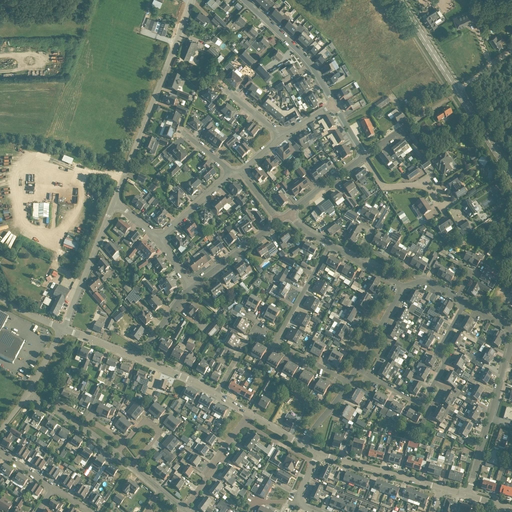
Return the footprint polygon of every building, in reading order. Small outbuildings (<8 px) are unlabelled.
[(266,0),(265,0),(260,6),(264,10),(270,3),(266,0)] [(226,2),(222,6),(228,13),(232,8),(230,7),(231,7),(226,2)] [(275,7),(269,14),(273,18),(279,11),(275,7)] [(436,9),(423,17),(421,18),(428,30),(437,24),(434,20),(440,17),(436,9)] [(279,11),(273,18),(277,22),(283,15),(279,11)] [(454,18),(458,28),(465,26),(464,24),(475,19),(472,11),(454,18)] [(208,22),(210,19),(205,15),(204,16),(199,12),(198,14),(197,14),(195,16),(196,17),(195,17),(196,18),(197,19),(197,20),(202,24),(205,20),(208,22)] [(210,21),(216,26),(219,23),(223,27),(227,23),(216,13),(213,17),(213,18),(210,21)] [(230,20),(227,23),(223,27),(226,29),(228,27),(229,28),(233,24),(238,28),(241,25),(246,20),(240,15),(236,20),(233,23),(230,20)] [(159,30),(158,32),(165,35),(167,31),(166,30),(168,23),(162,21),(160,26),(156,24),(157,21),(152,19),(148,29),(154,31),(155,28),(159,30)] [(288,19),(282,26),(286,30),(292,23),(288,19)] [(292,23),(286,30),(290,34),(296,27),(292,23)] [(243,31),(246,33),(251,38),(248,40),(247,39),(246,40),(244,38),(239,43),(246,48),(248,45),(249,46),(250,44),(251,43),(256,38),(254,36),(258,31),(252,26),(251,28),(249,30),(246,27),(243,31)] [(301,32),(295,39),(299,42),(305,35),(301,32)] [(500,33),(491,39),(494,43),(497,49),(503,46),(501,44),(500,42),(504,40),(503,38),(500,33)] [(305,35),(299,42),(303,46),(310,39),(305,35)] [(259,40),(256,38),(251,43),(250,44),(259,52),(265,45),(265,46),(269,42),(263,36),(259,40)] [(188,38),(185,45),(192,48),(193,46),(196,48),(198,43),(188,38)] [(307,51),(311,55),(318,49),(315,45),(318,43),(315,40),(308,46),(310,48),(307,51)] [(180,56),(183,57),(189,60),(191,55),(193,55),(196,48),(193,46),(192,48),(185,45),(180,56)] [(215,56),(219,52),(211,45),(207,50),(215,56)] [(315,59),(318,64),(326,57),(322,54),(325,51),(323,48),(316,54),(318,57),(315,59)] [(276,57),(279,59),(283,55),(278,50),(273,54),(274,54),(271,57),(273,59),(276,57)] [(250,64),(254,60),(244,51),(240,55),(250,64)] [(332,68),(329,63),(321,68),(323,73),(332,68)] [(231,81),(238,73),(235,70),(237,68),(232,64),(227,70),(230,72),(226,76),(231,81)] [(260,64),(254,69),(263,78),(268,73),(260,64)] [(289,72),(291,74),(297,71),(293,64),(287,68),(286,66),(281,69),(285,75),(289,72)] [(217,82),(220,79),(219,78),(222,76),(218,72),(216,75),(213,78),(217,82)] [(236,85),(243,78),(238,73),(231,81),(230,82),(233,84),(236,85)] [(264,79),(268,82),(273,76),(269,73),(264,79)] [(326,78),(329,83),(332,82),(333,84),(345,77),(343,74),(337,77),(335,73),(326,78)] [(168,88),(176,91),(181,78),(173,75),(173,76),(172,76),(171,78),(171,79),(168,88)] [(248,76),(242,83),(245,86),(252,79),(248,76)] [(297,82),(293,83),(296,88),(299,86),(309,80),(307,78),(305,79),(304,77),(302,78),(300,76),(295,79),(297,82)] [(298,90),(301,95),(309,90),(307,87),(309,86),(308,84),(310,83),(309,80),(299,86),(301,89),(298,90)] [(277,90),(284,85),(282,81),(275,86),(277,90)] [(254,101),(256,99),(260,94),(255,90),(258,87),(252,83),(247,89),(251,91),(248,94),(249,95),(248,96),(250,97),(254,101)] [(202,97),(211,104),(208,108),(211,111),(213,108),(216,104),(213,102),(217,96),(208,89),(202,97)] [(301,95),(305,102),(317,95),(316,92),(314,94),(312,91),(310,92),(309,90),(301,95)] [(345,91),(337,96),(340,100),(343,98),(345,101),(353,96),(351,93),(348,95),(345,91)] [(182,93),(178,92),(177,96),(188,100),(189,98),(189,96),(182,93)] [(162,102),(165,103),(173,106),(175,102),(174,102),(175,98),(176,99),(177,97),(170,93),(169,96),(165,95),(162,102)] [(308,106),(310,105),(312,107),(317,104),(316,101),(318,100),(316,98),(318,97),(317,95),(305,102),(301,104),(304,108),(308,106)] [(387,96),(375,105),(378,110),(390,101),(387,96)] [(273,101),(268,97),(261,106),(266,110),(273,101)] [(277,105),(273,101),(266,110),(270,114),(272,112),(277,105)] [(351,101),(343,106),(346,111),(351,108),(353,111),(360,106),(358,103),(354,105),(351,101)] [(227,104),(222,109),(220,107),(216,112),(218,114),(218,115),(219,116),(222,116),(224,114),(226,116),(232,109),(229,107),(230,107),(227,104)] [(277,105),(272,112),(270,114),(275,117),(282,109),(277,105)] [(299,116),(293,106),(288,109),(294,119),(299,116)] [(190,111),(187,110),(178,107),(176,112),(187,116),(190,111)] [(436,118),(438,122),(445,117),(446,118),(452,114),(449,108),(442,112),(443,113),(436,118)] [(232,109),(226,116),(230,120),(229,122),(232,125),(235,120),(233,118),(237,113),(234,110),(234,111),(232,109)] [(284,125),(285,117),(285,109),(282,109),(275,117),(284,125)] [(285,109),(285,117),(284,125),(294,119),(288,109),(285,109)] [(391,113),(394,118),(397,123),(404,119),(400,114),(396,110),(391,113)] [(165,124),(178,129),(179,125),(177,124),(180,117),(172,114),(169,121),(167,120),(165,124)] [(197,131),(202,126),(204,128),(212,119),(208,116),(205,120),(204,119),(201,123),(193,117),(188,124),(197,131)] [(321,124),(323,127),(332,121),(329,116),(318,123),(319,125),(321,124)] [(368,120),(366,117),(359,120),(368,138),(374,135),(372,129),(374,128),(370,119),(368,120)] [(323,131),(324,133),(335,126),(332,121),(323,127),(325,130),(323,131)] [(209,122),(205,128),(208,131),(213,125),(211,123),(209,122)] [(251,123),(249,125),(245,130),(243,128),(238,135),(241,137),(246,131),(249,134),(253,129),(255,127),(251,123)] [(176,133),(178,129),(165,124),(164,129),(166,129),(163,137),(171,140),(174,133),(176,133)] [(209,141),(212,144),(218,135),(214,132),(216,129),(214,127),(205,138),(209,141)] [(255,127),(253,129),(249,134),(254,137),(259,130),(255,127)] [(338,131),(327,138),(328,140),(330,139),(332,142),(339,137),(341,136),(338,131)] [(308,132),(302,135),(307,144),(308,144),(313,140),(314,142),(317,140),(315,137),(314,134),(311,136),(308,132)] [(409,135),(416,146),(420,143),(413,132),(409,135)] [(218,135),(212,144),(215,146),(215,145),(219,149),(227,138),(225,136),(223,139),(218,135)] [(307,144),(302,135),(296,139),(299,143),(296,145),(300,150),(303,148),(304,150),(310,147),(308,144),(307,144)] [(225,144),(228,147),(230,145),(232,143),(234,141),(236,140),(233,136),(225,144)] [(341,136),(339,137),(332,142),(334,145),(332,146),(333,148),(344,141),(341,136)] [(145,148),(152,151),(156,141),(148,138),(147,142),(148,142),(145,148)] [(397,146),(404,153),(409,149),(407,146),(403,141),(397,146)] [(240,148),(246,155),(250,151),(245,144),(240,148)] [(277,153),(284,162),(295,151),(299,155),(303,152),(300,150),(296,145),(292,148),(289,144),(283,149),(283,148),(277,153)] [(410,147),(413,150),(414,152),(420,159),(422,157),(425,161),(427,160),(424,156),(418,149),(414,144),(410,147)] [(170,159),(172,161),(183,150),(180,147),(179,148),(177,146),(171,152),(173,155),(170,159)] [(346,146),(336,152),(337,154),(339,153),(340,155),(350,150),(348,148),(347,149),(346,146)] [(398,158),(401,156),(404,153),(397,146),(391,150),(395,155),(398,158)] [(242,158),(246,155),(240,148),(236,151),(242,158)] [(178,160),(181,163),(187,157),(185,155),(186,154),(183,150),(172,161),(174,164),(178,160)] [(342,158),(340,159),(341,161),(343,160),(351,155),(349,153),(351,152),(350,150),(340,155),(342,158)] [(388,155),(387,156),(384,153),(379,157),(384,163),(385,163),(387,166),(391,163),(392,164),(396,161),(398,159),(398,158),(395,155),(392,157),(390,158),(388,155)] [(444,175),(448,172),(452,170),(449,165),(452,162),(446,153),(433,162),(438,169),(439,168),(444,175)] [(62,161),(72,165),(74,159),(64,155),(62,161)] [(479,162),(484,167),(488,162),(483,157),(479,162)] [(263,165),(270,173),(276,168),(275,167),(278,165),(273,159),(270,161),(269,160),(263,165)] [(322,163),(323,164),(328,171),(333,168),(327,160),(322,163)] [(425,162),(420,165),(424,170),(431,165),(427,160),(425,162)] [(207,171),(201,176),(207,182),(216,173),(211,167),(210,168),(208,165),(209,164),(206,161),(202,166),(205,169),(206,169),(207,171)] [(316,163),(317,165),(324,174),(328,171),(323,164),(320,166),(319,164),(317,162),(316,163)] [(314,169),(314,170),(320,178),(324,174),(317,165),(315,166),(317,168),(314,170),(314,169)] [(177,166),(168,174),(171,177),(180,169),(177,166)] [(300,167),(296,171),(302,178),(306,175),(300,167)] [(353,176),(355,178),(358,181),(367,174),(363,168),(353,176)] [(415,169),(410,173),(406,175),(409,180),(413,177),(419,173),(416,168),(415,169)] [(258,182),(261,179),(263,181),(268,177),(264,172),(261,175),(257,170),(252,175),(258,182)] [(320,178),(314,170),(309,173),(315,181),(320,178)] [(146,178),(140,175),(137,180),(143,183),(146,178)] [(458,199),(466,193),(462,186),(459,182),(458,183),(455,178),(447,183),(451,188),(452,188),(454,192),(453,192),(458,199)] [(198,191),(196,189),(200,184),(196,179),(191,183),(190,183),(185,188),(192,196),(198,191)] [(295,182),(302,192),(304,190),(304,189),(308,186),(303,179),(298,183),(296,180),(295,182)] [(299,193),(302,192),(295,182),(293,183),(295,186),(290,189),(295,196),(299,193)] [(344,187),(345,189),(349,194),(351,197),(354,194),(358,191),(350,182),(344,187)] [(231,191),(235,196),(242,190),(237,185),(236,185),(235,184),(229,188),(231,191)] [(156,188),(152,185),(147,190),(151,193),(156,188)] [(178,209),(182,205),(184,203),(181,200),(184,198),(182,196),(185,194),(178,186),(173,191),(176,194),(173,197),(175,200),(172,203),(178,209)] [(505,197),(500,190),(499,190),(497,187),(494,189),(496,192),(495,192),(500,199),(501,199),(503,202),(506,200),(504,198),(504,197),(505,197)] [(288,202),(287,201),(283,196),(286,194),(283,189),(278,193),(280,196),(276,200),(281,207),(282,207),(283,207),(285,205),(285,204),(288,202)] [(337,206),(344,201),(344,200),(340,195),(339,196),(336,193),(331,197),(336,204),(337,206)] [(153,195),(146,202),(147,203),(150,206),(156,198),(153,195)] [(141,210),(142,208),(146,204),(138,196),(132,203),(141,210)] [(216,201),(223,208),(228,204),(229,205),(232,202),(227,197),(224,199),(222,197),(220,199),(219,198),(216,201)] [(242,207),(245,204),(244,202),(247,200),(244,197),(241,199),(240,198),(236,201),(242,207)] [(423,199),(416,204),(423,216),(431,211),(423,199)] [(352,210),(354,208),(350,203),(348,200),(345,202),(347,205),(348,205),(352,210)] [(472,204),(469,200),(462,205),(465,208),(463,209),(470,219),(477,214),(476,213),(478,212),(478,211),(479,210),(479,209),(478,208),(478,207),(477,207),(476,207),(475,207),(474,208),(473,208),(471,205),(472,204)] [(212,206),(213,207),(214,209),(212,211),(217,216),(219,214),(218,213),(223,208),(216,201),(213,203),(214,204),(212,206)] [(33,204),(33,220),(38,220),(38,217),(49,218),(49,205),(39,204),(33,204)] [(378,229),(385,216),(388,211),(387,210),(389,207),(387,206),(387,207),(382,215),(375,227),(378,229)] [(325,213),(320,208),(320,207),(315,211),(311,214),(316,221),(320,218),(320,217),(325,213)] [(351,211),(345,216),(353,221),(354,220),(355,221),(358,216),(359,216),(360,214),(367,218),(371,210),(364,207),(362,211),(359,210),(357,214),(351,211)] [(371,210),(367,218),(373,222),(379,212),(373,208),(371,211),(371,210)] [(159,225),(162,222),(163,223),(167,219),(165,217),(167,214),(162,209),(159,212),(160,212),(153,219),(159,225)] [(252,221),(255,219),(259,224),(264,220),(259,212),(256,214),(254,212),(252,212),(252,211),(247,210),(245,211),(252,221)] [(198,217),(205,224),(210,219),(211,221),(216,217),(211,212),(208,214),(205,211),(202,213),(200,214),(201,215),(198,217)] [(406,216),(402,211),(397,214),(401,220),(406,216)] [(243,224),(248,232),(252,229),(249,225),(251,223),(246,216),(244,218),(246,221),(243,224)] [(436,226),(437,228),(440,232),(438,234),(443,238),(447,233),(445,230),(451,226),(446,218),(442,221),(442,222),(436,226)] [(130,228),(127,225),(125,224),(121,221),(116,227),(116,228),(114,230),(117,233),(120,231),(124,235),(130,228)] [(244,235),(248,232),(243,224),(240,221),(237,223),(238,224),(234,226),(240,234),(243,232),(244,235)] [(466,221),(462,223),(459,225),(459,226),(462,230),(465,228),(468,226),(469,226),(466,221)] [(185,229),(186,231),(189,235),(192,239),(196,235),(194,232),(197,229),(190,222),(188,224),(189,225),(185,229)] [(334,223),(330,226),(326,229),(330,234),(331,233),(333,235),(342,228),(334,223)] [(230,235),(223,240),(229,247),(229,246),(232,244),(233,244),(235,242),(236,242),(235,242),(237,240),(234,236),(236,234),(230,226),(227,229),(229,233),(230,235)] [(350,233),(358,237),(361,231),(354,226),(350,233)] [(202,230),(199,233),(205,239),(208,236),(202,230)] [(135,232),(129,238),(127,236),(125,239),(123,241),(127,245),(131,241),(134,244),(140,236),(140,234),(138,233),(137,234),(135,232)] [(372,243),(379,247),(385,236),(379,232),(377,236),(372,243)] [(279,244),(282,248),(283,249),(287,246),(285,243),(290,240),(285,233),(279,239),(281,242),(279,244)] [(348,235),(346,234),(344,238),(350,241),(350,242),(351,241),(354,243),(358,237),(350,233),(348,235)] [(393,242),(397,235),(395,234),(394,233),(390,239),(385,237),(385,236),(379,247),(385,250),(389,243),(391,241),(393,242)] [(179,249),(182,246),(184,248),(189,243),(185,239),(182,242),(177,236),(172,241),(175,244),(175,245),(176,246),(177,246),(179,249)] [(77,244),(65,240),(63,244),(75,249),(77,244)] [(222,251),(222,250),(224,249),(218,241),(213,246),(219,254),(222,251)] [(141,256),(144,253),(151,247),(149,245),(149,246),(145,242),(138,249),(140,251),(138,253),(141,256)] [(104,249),(106,250),(112,258),(118,253),(120,254),(123,251),(116,243),(112,245),(111,243),(104,249)] [(305,251),(303,254),(306,256),(312,246),(306,243),(302,250),(305,251)] [(403,261),(408,253),(409,251),(412,253),(413,252),(416,246),(413,244),(410,249),(408,247),(405,252),(401,250),(397,257),(403,261)] [(264,247),(257,251),(261,257),(267,253),(270,257),(276,253),(270,245),(265,249),(264,247)] [(397,257),(401,250),(398,248),(399,246),(396,245),(391,253),(397,257)] [(217,255),(219,254),(213,246),(208,249),(214,256),(216,255),(217,255)] [(306,256),(309,258),(310,258),(315,261),(319,254),(316,252),(317,250),(312,246),(306,256)] [(146,258),(148,260),(156,253),(152,249),(153,249),(151,247),(144,253),(147,256),(146,258)] [(299,251),(297,248),(289,254),(291,257),(293,256),(299,251)] [(137,251),(134,249),(127,257),(130,259),(137,251)] [(193,257),(200,267),(204,264),(204,265),(208,262),(205,258),(208,256),(203,249),(193,257)] [(468,253),(464,260),(470,264),(474,256),(468,253)] [(423,257),(419,255),(418,256),(416,255),(410,265),(417,268),(421,261),(423,257)] [(474,256),(470,264),(477,267),(481,260),(482,257),(479,255),(477,258),(474,256)] [(423,272),(426,267),(430,269),(434,261),(436,258),(433,257),(431,256),(427,264),(421,261),(417,268),(423,272)] [(282,261),(293,267),(295,263),(284,257),(282,261)] [(330,271),(336,260),(330,257),(326,265),(328,266),(326,268),(330,271)] [(163,262),(161,259),(153,264),(160,273),(167,269),(164,265),(165,264),(164,262),(163,262)] [(197,269),(200,267),(195,260),(191,263),(188,259),(184,263),(188,268),(190,268),(194,273),(198,270),(197,269)] [(97,269),(101,274),(104,272),(105,274),(108,272),(107,270),(110,267),(103,260),(97,265),(98,264),(100,266),(97,269)] [(341,263),(336,260),(330,271),(332,272),(333,269),(337,271),(341,263)] [(148,264),(146,261),(138,267),(140,270),(148,264)] [(434,261),(430,269),(430,270),(431,267),(434,269),(435,268),(440,271),(437,275),(444,279),(449,269),(448,271),(438,264),(438,263),(434,261)] [(234,269),(236,271),(240,276),(245,272),(247,274),(252,270),(247,265),(244,267),(241,263),(234,269)] [(345,280),(351,269),(346,266),(345,268),(342,273),(347,276),(345,280)] [(481,280),(483,282),(481,282),(480,284),(487,288),(488,287),(492,289),(496,282),(491,279),(493,277),(492,275),(491,274),(491,273),(491,271),(492,270),(487,267),(485,267),(481,274),(482,276),(480,278),(481,280)] [(298,276),(300,277),(303,272),(296,268),(295,271),(292,269),(290,272),(298,276)] [(354,282),(352,281),(352,280),(357,272),(351,269),(345,280),(350,282),(348,286),(351,288),(352,285),(354,282)] [(449,269),(444,279),(450,283),(454,275),(455,273),(451,270),(449,269)] [(240,280),(238,277),(235,274),(233,275),(230,272),(221,279),(226,285),(232,280),(234,284),(240,280)] [(300,277),(298,276),(290,272),(289,274),(288,273),(286,276),(279,272),(277,276),(285,280),(286,277),(297,283),(300,277)] [(277,287),(287,293),(290,288),(284,284),(283,284),(285,280),(277,276),(276,275),(274,279),(281,282),(279,285),(277,287)] [(93,293),(98,289),(100,291),(101,291),(104,289),(104,287),(102,285),(96,278),(92,281),(93,282),(88,286),(93,293)] [(166,287),(172,284),(175,282),(174,280),(173,281),(171,278),(166,281),(164,278),(159,282),(162,287),(164,285),(166,287)] [(370,282),(368,280),(364,278),(363,281),(366,283),(376,289),(380,283),(372,279),(370,282)] [(144,284),(152,293),(155,290),(147,281),(144,284)] [(316,286),(318,287),(326,292),(329,287),(318,281),(317,283),(318,284),(316,286)] [(172,284),(166,287),(166,288),(164,289),(168,296),(174,293),(172,290),(177,287),(175,284),(176,283),(175,282),(172,284)] [(218,283),(209,290),(213,296),(219,291),(222,294),(222,295),(223,295),(224,295),(225,294),(225,293),(225,292),(223,288),(218,283)] [(248,290),(242,283),(239,285),(242,288),(246,293),(248,290)] [(365,285),(367,287),(366,290),(373,294),(376,289),(366,283),(365,285)] [(479,283),(478,286),(473,283),(473,284),(471,288),(470,288),(467,293),(475,297),(479,290),(482,292),(483,290),(488,293),(490,289),(487,288),(480,284),(479,283)] [(64,303),(70,291),(59,285),(53,297),(51,301),(46,298),(43,304),(48,306),(45,312),(57,317),(64,303)] [(128,285),(123,289),(128,294),(132,290),(128,285)] [(313,290),(316,292),(324,297),(326,292),(318,287),(316,286),(315,289),(314,288),(313,290)] [(284,299),(287,293),(277,287),(276,290),(279,292),(277,295),(284,299)] [(136,294),(133,290),(129,295),(134,301),(136,304),(141,299),(136,294)] [(410,296),(419,302),(420,299),(417,298),(419,295),(413,291),(410,296)] [(104,301),(97,293),(93,297),(100,305),(104,301)] [(371,299),(368,297),(363,294),(361,298),(359,296),(357,299),(367,304),(371,299)] [(160,307),(159,305),(158,305),(160,304),(153,296),(150,299),(152,301),(149,304),(155,312),(160,307)] [(250,309),(256,299),(251,296),(245,307),(247,308),(248,307),(250,309)] [(407,302),(413,306),(415,303),(417,304),(419,302),(410,296),(407,302)] [(307,302),(317,308),(320,303),(309,297),(308,299),(309,299),(307,302)] [(261,301),(256,299),(250,309),(253,310),(252,311),(255,312),(261,301)] [(354,304),(357,306),(364,310),(367,304),(357,299),(356,301),(354,304)] [(235,307),(238,305),(235,301),(228,306),(223,304),(221,308),(230,312),(232,310),(233,310),(236,307),(235,307)] [(442,301),(439,306),(450,312),(453,306),(445,302),(442,301)] [(303,306),(314,313),(317,308),(307,302),(306,305),(305,304),(303,306)] [(187,314),(188,314),(191,317),(193,318),(196,315),(195,314),(199,309),(193,304),(189,309),(190,310),(187,314)] [(266,318),(269,319),(275,309),(270,306),(264,318),(266,319),(266,318)] [(439,306),(441,309),(439,313),(447,317),(450,312),(439,306)] [(346,307),(344,312),(354,318),(357,313),(347,307),(346,307)] [(400,314),(409,319),(410,317),(407,315),(409,312),(403,308),(400,314)] [(273,323),(275,320),(280,312),(275,309),(269,319),(272,321),(271,322),(273,323)] [(330,309),(327,314),(331,316),(341,322),(345,324),(347,322),(351,324),(354,318),(344,312),(342,314),(341,317),(336,314),(332,312),(333,310),(330,309)] [(142,316),(139,318),(145,326),(150,322),(149,320),(153,317),(147,311),(145,313),(143,312),(141,314),(142,316)] [(427,314),(434,318),(433,320),(431,323),(440,328),(444,322),(439,319),(435,317),(436,314),(435,314),(429,311),(427,314)] [(117,322),(123,317),(119,312),(112,317),(117,322)] [(0,357),(13,364),(25,341),(2,329),(8,318),(0,313),(0,357)] [(298,318),(308,324),(311,319),(300,313),(299,315),(300,315),(298,318)] [(397,319),(403,323),(405,320),(407,322),(409,319),(400,314),(397,319)] [(322,320),(318,319),(313,316),(311,319),(310,320),(318,324),(320,325),(323,321),(322,320)] [(341,322),(331,316),(329,318),(332,320),(332,321),(334,322),(331,327),(334,329),(345,335),(348,329),(341,325),(339,324),(341,322)] [(470,327),(473,329),(478,321),(472,318),(471,320),(466,317),(466,318),(464,321),(464,320),(463,321),(464,321),(463,323),(470,327)] [(250,325),(239,318),(236,323),(246,329),(248,326),(248,327),(250,325)] [(304,332),(305,328),(308,324),(298,318),(297,321),(296,320),(294,322),(301,326),(299,329),(304,332)] [(112,326),(114,321),(110,319),(108,324),(106,328),(109,330),(111,325),(112,326)] [(101,334),(105,325),(97,321),(93,330),(101,334)] [(236,323),(233,328),(231,327),(230,328),(227,326),(226,328),(231,331),(237,334),(239,331),(244,334),(245,332),(244,332),(246,329),(236,323)] [(430,329),(431,330),(437,333),(440,328),(431,323),(430,325),(429,327),(430,328),(430,329)] [(467,333),(470,327),(463,323),(460,328),(460,329),(467,333)] [(214,324),(206,333),(211,338),(219,328),(214,324)] [(145,331),(138,326),(131,336),(138,341),(145,331)] [(177,341),(178,339),(181,334),(185,328),(181,326),(180,328),(180,327),(177,331),(178,331),(173,339),(177,341)] [(402,334),(403,332),(407,334),(409,330),(405,328),(401,326),(400,329),(393,326),(390,331),(399,336),(401,334),(402,334)] [(290,331),(289,334),(299,340),(302,335),(291,329),(289,331),(290,331)] [(333,339),(334,336),(341,340),(345,335),(334,329),(333,331),(330,329),(329,332),(327,331),(326,332),(325,334),(333,339)] [(231,331),(230,334),(227,339),(237,345),(238,342),(239,343),(241,340),(235,337),(237,334),(231,331)] [(393,340),(395,337),(398,339),(399,336),(390,331),(387,336),(393,340)] [(498,332),(495,338),(502,342),(505,337),(505,336),(498,332)] [(422,339),(431,344),(434,338),(428,335),(427,335),(424,333),(423,336),(422,338),(422,339)] [(454,339),(463,344),(465,341),(463,340),(465,337),(457,333),(456,336),(455,336),(455,337),(454,339)] [(299,340),(289,334),(288,336),(287,336),(285,338),(294,343),(293,346),(295,347),(299,340)] [(490,339),(493,341),(491,344),(498,348),(502,342),(495,338),(492,336),(490,339)] [(194,340),(189,350),(192,352),(195,346),(193,344),(197,338),(196,337),(194,340)] [(185,348),(189,350),(194,340),(190,338),(188,342),(189,342),(185,348)] [(235,347),(237,345),(227,339),(224,344),(235,350),(236,348),(235,347)] [(416,342),(414,345),(420,348),(421,345),(422,346),(428,349),(431,344),(422,339),(421,341),(420,341),(418,343),(416,342)] [(458,348),(460,345),(464,347),(465,345),(463,344),(454,339),(451,344),(458,348)] [(159,349),(167,353),(170,347),(170,346),(172,343),(169,341),(167,345),(164,343),(164,342),(161,340),(158,345),(161,347),(159,349)] [(315,354),(321,344),(316,341),(310,352),(312,353),(313,353),(315,354)] [(257,343),(255,347),(251,355),(256,357),(262,347),(259,346),(259,345),(257,343)] [(321,344),(315,354),(318,356),(318,357),(320,358),(323,352),(326,354),(330,349),(321,344)] [(390,353),(393,354),(401,359),(401,358),(402,358),(405,354),(406,353),(406,352),(407,351),(401,348),(395,345),(390,353)] [(179,361),(185,350),(178,346),(172,356),(179,361)] [(220,357),(221,355),(224,351),(227,352),(228,350),(222,347),(218,355),(220,357)] [(262,347),(256,357),(261,360),(267,349),(265,348),(264,349),(262,347)] [(485,347),(481,353),(492,359),(495,354),(495,353),(485,347)] [(76,357),(82,359),(84,355),(88,357),(90,352),(83,349),(82,350),(79,349),(77,354),(76,357)] [(459,352),(468,357),(470,354),(461,349),(459,352)] [(330,362),(333,364),(338,354),(334,351),(327,362),(329,363),(330,362)] [(267,364),(271,366),(277,356),(275,355),(275,354),(273,352),(270,358),(267,356),(265,359),(268,361),(267,364)] [(189,356),(184,364),(191,368),(196,359),(192,357),(194,355),(191,353),(189,356)] [(401,359),(393,354),(390,353),(387,359),(395,363),(394,365),(399,368),(401,366),(398,364),(401,359)] [(480,356),(478,359),(481,361),(489,365),(492,359),(493,360),(493,359),(492,359),(481,353),(480,356)] [(96,354),(93,361),(92,364),(95,365),(96,363),(100,364),(103,357),(96,354)] [(338,354),(333,364),(335,365),(335,366),(337,368),(343,356),(338,354)] [(436,361),(434,360),(426,355),(424,358),(427,360),(425,364),(432,368),(436,361)] [(277,356),(271,366),(276,369),(283,358),(280,357),(280,358),(277,356)] [(456,361),(464,366),(465,365),(467,367),(469,363),(468,362),(469,361),(459,356),(456,361)] [(109,378),(114,380),(117,373),(114,372),(118,363),(109,359),(107,365),(104,363),(101,371),(104,372),(105,372),(106,369),(109,370),(108,371),(112,372),(109,378)] [(86,372),(90,362),(86,361),(85,360),(81,370),(86,372)] [(204,375),(208,368),(204,365),(206,362),(203,360),(197,371),(204,375)] [(287,375),(292,367),(293,365),(290,364),(291,363),(289,361),(282,373),(287,375)] [(454,366),(463,371),(464,369),(463,368),(464,366),(456,361),(454,366)] [(217,383),(218,380),(220,377),(222,375),(219,373),(223,366),(219,364),(219,365),(215,362),(212,368),(216,370),(211,379),(217,383)] [(385,363),(382,369),(392,375),(395,370),(398,371),(399,368),(394,365),(393,368),(385,363)] [(416,371),(427,377),(430,372),(423,368),(424,366),(419,363),(418,365),(422,367),(420,370),(417,369),(416,371)] [(116,373),(119,374),(122,375),(124,371),(129,373),(131,368),(123,365),(120,370),(118,369),(116,373)] [(293,365),(292,367),(287,375),(295,380),(296,376),(294,375),(298,367),(296,366),(296,367),(293,365)] [(482,368),(479,374),(489,380),(493,374),(486,370),(482,368)] [(392,375),(382,369),(378,374),(385,378),(387,375),(391,377),(392,375)] [(304,370),(303,374),(298,382),(303,384),(307,376),(309,374),(306,373),(307,372),(304,370)] [(111,388),(114,380),(109,378),(108,378),(107,380),(101,378),(104,372),(101,371),(97,381),(99,382),(102,384),(111,388)] [(139,371),(135,382),(138,383),(140,378),(145,380),(147,375),(139,371)] [(424,382),(427,377),(416,371),(415,373),(418,374),(416,377),(424,382)] [(447,377),(455,382),(457,379),(458,379),(460,377),(450,372),(447,377)] [(309,374),(307,376),(303,384),(308,387),(314,376),(312,375),(311,376),(309,374)] [(480,379),(479,381),(480,381),(486,385),(489,380),(487,378),(479,374),(477,377),(480,379)] [(444,382),(454,387),(455,385),(454,384),(455,382),(447,377),(444,382)] [(234,392),(237,386),(234,384),(236,381),(233,380),(232,383),(228,389),(234,392)] [(266,393),(270,386),(269,386),(271,382),(268,380),(262,390),(266,393)] [(320,380),(318,383),(314,391),(319,393),(324,383),(322,382),(322,381),(320,380)] [(162,381),(161,383),(159,389),(165,391),(166,386),(168,387),(169,383),(167,383),(167,382),(162,381)] [(408,385),(419,391),(422,386),(414,381),(412,384),(409,383),(408,385)] [(324,383),(319,393),(323,396),(330,385),(328,384),(327,385),(324,383)] [(416,396),(419,391),(408,385),(407,387),(410,389),(408,391),(416,396)] [(237,386),(234,392),(239,395),(242,389),(237,386)] [(483,390),(477,386),(475,389),(471,387),(470,390),(480,396),(483,390)] [(62,396),(68,399),(73,390),(66,387),(65,391),(64,391),(62,396)] [(92,396),(96,398),(98,393),(100,388),(96,387),(92,396)] [(189,398),(192,393),(193,391),(188,388),(184,395),(182,398),(184,400),(186,396),(189,398)] [(242,389),(239,395),(244,398),(246,396),(248,392),(242,389)] [(248,392),(246,396),(244,398),(250,401),(253,395),(255,392),(252,391),(249,389),(248,392)] [(355,389),(352,394),(362,400),(364,395),(365,394),(355,389)] [(75,403),(76,401),(78,397),(79,394),(73,390),(68,399),(75,403)] [(472,394),(470,397),(477,401),(480,396),(470,390),(469,392),(472,394)] [(193,391),(192,393),(189,398),(192,399),(190,403),(192,404),(194,401),(198,394),(193,391)] [(461,399),(462,399),(463,397),(460,395),(458,394),(456,396),(455,395),(454,395),(448,392),(446,395),(446,394),(445,395),(446,395),(445,397),(454,402),(456,399),(456,400),(457,397),(461,399)] [(95,399),(98,401),(95,407),(98,408),(96,413),(102,416),(108,404),(107,405),(98,401),(101,395),(98,393),(96,398),(95,399)] [(377,393),(376,395),(373,400),(376,402),(374,405),(377,406),(383,396),(377,393)] [(349,400),(351,401),(358,405),(362,400),(352,394),(349,400)] [(82,400),(79,405),(87,409),(90,404),(89,404),(91,400),(84,396),(82,400)] [(203,396),(199,403),(196,408),(198,409),(201,404),(204,406),(208,399),(203,396)] [(383,396),(377,406),(379,408),(382,409),(379,414),(382,415),(386,409),(384,407),(384,406),(388,399),(383,396)] [(442,402),(444,403),(449,406),(448,407),(450,407),(448,410),(454,413),(455,410),(451,408),(454,402),(445,397),(444,399),(443,399),(442,402)] [(264,398),(261,401),(259,406),(265,410),(270,402),(264,398)] [(208,399),(204,406),(202,409),(205,411),(204,411),(209,414),(211,410),(209,409),(213,402),(208,399)] [(392,411),(390,414),(389,416),(391,418),(391,419),(399,405),(393,402),(389,409),(392,411)] [(107,418),(110,414),(113,416),(116,409),(119,411),(122,405),(119,403),(116,409),(113,407),(113,406),(108,404),(102,416),(107,418)] [(148,411),(153,415),(160,407),(156,403),(148,411)] [(135,404),(131,408),(140,416),(144,411),(135,404)] [(217,405),(213,412),(211,415),(213,416),(215,413),(218,415),(222,408),(217,405)] [(352,416),(355,411),(346,405),(343,411),(352,416)] [(397,413),(400,415),(404,408),(399,405),(391,419),(393,420),(397,413)] [(471,412),(479,416),(482,411),(474,406),(471,412)] [(160,407),(153,415),(158,419),(165,411),(160,407)] [(503,419),(511,421),(511,408),(507,407),(505,412),(506,413),(504,419),(503,418),(503,419)] [(131,408),(127,413),(136,420),(140,416),(131,408)] [(223,417),(227,411),(222,408),(218,415),(221,416),(219,420),(221,421),(223,417)] [(454,413),(448,410),(447,413),(438,408),(437,411),(436,411),(435,413),(445,419),(448,414),(452,416),(454,413)] [(403,416),(400,422),(403,423),(404,422),(409,425),(409,423),(409,424),(415,413),(410,410),(406,417),(405,418),(403,416)] [(466,413),(465,416),(468,418),(475,422),(479,416),(471,412),(467,410),(465,413),(466,413)] [(339,416),(349,422),(352,416),(343,411),(339,416)] [(30,424),(33,426),(35,423),(38,426),(44,417),(37,412),(33,419),(30,424)] [(415,413),(409,424),(420,429),(422,424),(418,421),(421,416),(415,413)] [(432,419),(434,420),(439,423),(441,423),(439,427),(444,430),(446,427),(441,424),(444,419),(445,419),(435,413),(434,415),(434,416),(432,419)] [(164,424),(168,428),(175,419),(171,415),(164,424)] [(456,418),(458,419),(461,421),(466,423),(467,421),(462,418),(457,415),(456,418)] [(288,419),(285,425),(291,429),(295,423),(291,421),(294,418),(291,416),(288,419)] [(115,426),(120,430),(127,421),(122,417),(115,426)] [(168,428),(169,428),(173,432),(180,423),(175,419),(168,428)] [(358,420),(356,424),(364,428),(366,424),(358,420)] [(49,429),(52,431),(50,435),(53,437),(58,429),(56,428),(57,425),(51,421),(50,421),(46,427),(44,425),(40,431),(45,434),(49,429)] [(127,421),(120,430),(125,434),(132,425),(127,421)] [(472,427),(466,423),(461,421),(459,423),(463,425),(462,429),(469,433),(472,427)] [(26,432),(27,431),(29,426),(26,424),(20,433),(22,434),(22,435),(23,435),(25,432),(26,432)] [(217,434),(213,431),(215,426),(213,425),(209,431),(216,435),(217,434)] [(200,426),(198,429),(207,434),(209,431),(200,426)] [(22,435),(22,434),(20,433),(12,428),(10,431),(20,438),(22,435)] [(63,429),(62,431),(59,435),(57,434),(53,439),(58,443),(62,437),(66,440),(70,434),(63,429)] [(462,429),(458,434),(466,439),(469,433),(462,429)] [(508,437),(510,432),(500,429),(494,449),(498,450),(499,447),(505,448),(507,441),(503,440),(504,436),(508,437)] [(9,440),(10,438),(12,435),(9,433),(1,445),(8,449),(12,442),(9,440)] [(166,440),(175,447),(179,443),(170,435),(166,440)] [(201,449),(198,452),(204,457),(209,450),(204,447),(206,444),(193,435),(191,438),(196,441),(195,442),(198,444),(197,446),(201,449)] [(210,435),(206,442),(212,446),(216,440),(210,435)] [(267,449),(263,447),(257,442),(259,439),(253,435),(249,441),(260,450),(268,455),(270,452),(273,447),(269,445),(267,449)] [(27,438),(24,436),(22,439),(21,441),(19,443),(22,445),(21,447),(16,454),(21,457),(25,450),(23,448),(25,445),(23,444),(27,438)] [(71,451),(72,449),(76,452),(83,442),(82,442),(76,438),(76,437),(72,443),(69,442),(65,447),(71,451)] [(340,449),(340,447),(340,446),(345,447),(347,440),(334,437),(333,441),(334,441),(332,447),(340,449)] [(361,455),(365,442),(365,440),(360,439),(359,441),(357,450),(356,453),(359,453),(359,454),(361,455)] [(162,445),(171,452),(175,447),(166,440),(162,445)] [(356,453),(357,450),(359,441),(354,440),(351,452),(353,453),(353,452),(356,453)] [(244,447),(250,452),(253,449),(258,453),(260,450),(249,441),(244,447)] [(420,444),(419,447),(419,448),(426,450),(425,452),(428,453),(426,462),(430,448),(430,447),(420,444)] [(201,461),(199,459),(194,456),(196,453),(186,446),(184,449),(191,454),(189,457),(190,458),(188,461),(196,467),(201,461)] [(375,459),(376,456),(377,452),(373,451),(374,446),(371,446),(368,457),(375,459)] [(433,449),(430,448),(426,462),(430,463),(429,466),(427,474),(434,475),(437,462),(434,462),(430,460),(433,449)] [(31,458),(35,452),(32,449),(30,453),(25,450),(21,457),(25,460),(28,456),(31,458)] [(79,454),(76,459),(74,462),(79,466),(82,461),(86,463),(89,460),(93,454),(92,454),(86,450),(86,449),(82,455),(79,454)] [(376,456),(375,459),(383,461),(386,449),(383,449),(381,454),(377,452),(376,456)] [(268,461),(278,467),(280,463),(275,460),(274,459),(278,452),(275,450),(268,461)] [(397,453),(394,452),(392,451),(391,455),(390,455),(388,463),(394,464),(396,456),(397,453)] [(35,452),(31,458),(34,460),(34,459),(35,460),(32,465),(37,468),(38,466),(42,461),(42,460),(43,458),(37,455),(38,454),(35,452)] [(237,457),(247,465),(249,463),(244,459),(246,456),(240,452),(237,457)] [(451,453),(447,452),(444,461),(438,460),(437,462),(434,475),(440,477),(442,469),(441,469),(443,464),(448,465),(451,453)] [(396,456),(394,464),(400,466),(402,458),(403,454),(400,454),(399,457),(396,456)] [(155,472),(159,476),(161,475),(170,464),(173,461),(167,455),(164,459),(168,462),(162,469),(159,467),(155,472)] [(289,455),(285,463),(287,464),(285,468),(291,472),(294,468),(295,468),(299,461),(289,455)] [(241,468),(243,466),(246,467),(247,465),(237,457),(233,462),(238,467),(241,468)] [(405,467),(407,468),(412,469),(414,463),(411,462),(412,458),(409,457),(407,461),(405,467)] [(93,460),(88,468),(86,470),(90,472),(92,468),(98,472),(100,469),(100,470),(105,462),(98,458),(99,458),(98,458),(96,462),(93,460)] [(416,458),(415,460),(414,463),(412,469),(420,471),(423,460),(419,459),(416,458)] [(42,461),(38,466),(37,468),(41,471),(44,467),(47,468),(50,463),(51,462),(48,460),(46,463),(42,461)] [(50,463),(47,468),(49,470),(46,474),(51,477),(58,467),(50,463)] [(170,464),(161,475),(159,476),(164,480),(169,475),(166,473),(172,466),(170,464)] [(185,470),(183,473),(189,478),(193,471),(184,464),(182,468),(185,470)] [(3,477),(9,468),(5,465),(2,469),(0,467),(0,475),(1,475),(2,473),(5,475),(3,477)] [(111,466),(107,472),(104,470),(101,476),(106,479),(109,474),(114,477),(118,470),(117,470),(111,466)] [(58,476),(61,478),(65,472),(58,467),(51,477),(56,480),(58,476)] [(225,472),(236,480),(238,478),(232,474),(235,471),(229,467),(225,472)] [(334,478),(339,480),(341,474),(337,473),(335,476),(330,473),(332,470),(325,467),(322,473),(334,478)] [(455,481),(458,468),(455,467),(454,473),(450,472),(448,479),(455,481)] [(505,477),(507,468),(504,467),(503,472),(500,482),(503,483),(502,487),(501,487),(499,493),(503,494),(502,495),(508,496),(510,490),(510,486),(511,483),(506,482),(508,477),(505,477)] [(3,477),(10,482),(14,477),(11,475),(14,471),(9,468),(3,477)] [(461,469),(458,468),(455,481),(461,483),(463,475),(460,474),(461,469)] [(273,474),(269,479),(275,483),(278,479),(287,485),(291,478),(280,471),(277,476),(273,474)] [(61,484),(65,487),(70,479),(67,477),(69,475),(65,472),(61,478),(63,479),(61,484)] [(221,478),(223,479),(227,482),(232,486),(234,483),(236,480),(225,472),(221,478)] [(319,479),(326,482),(328,479),(333,481),(334,478),(322,473),(319,479)] [(343,481),(349,483),(352,475),(346,473),(343,481)] [(10,482),(9,484),(11,486),(13,483),(14,481),(15,482),(14,483),(18,486),(17,486),(24,477),(19,474),(16,478),(14,477),(10,482)] [(355,485),(356,481),(358,477),(352,475),(349,483),(355,485)] [(73,485),(75,487),(77,484),(81,479),(76,476),(73,481),(70,479),(65,487),(70,490),(73,485)] [(22,495),(25,491),(28,486),(26,484),(28,480),(24,477),(17,486),(22,489),(20,492),(20,493),(22,495)] [(184,484),(180,481),(174,477),(172,480),(176,483),(173,487),(179,491),(184,484)] [(262,484),(271,489),(274,484),(265,478),(265,479),(263,477),(262,479),(264,481),(262,484)] [(360,487),(362,483),(363,479),(358,477),(356,481),(355,485),(360,487)] [(483,478),(482,481),(481,481),(480,485),(482,485),(481,489),(486,490),(489,483),(488,483),(489,480),(483,478)] [(77,484),(80,485),(75,493),(79,496),(81,494),(84,489),(84,488),(86,486),(82,483),(83,480),(81,479),(77,484)] [(363,479),(362,483),(360,487),(366,489),(369,481),(363,479)] [(373,489),(377,491),(375,493),(374,493),(370,502),(375,504),(375,501),(379,492),(381,485),(382,483),(377,481),(373,489)] [(268,494),(271,489),(262,484),(260,482),(259,483),(258,484),(261,486),(259,489),(268,494)] [(127,494),(130,491),(134,494),(139,489),(133,483),(129,488),(127,487),(123,491),(127,494)] [(218,483),(214,488),(224,496),(226,494),(221,490),(223,487),(218,483)] [(382,483),(381,485),(379,492),(385,494),(388,485),(382,483)] [(496,485),(489,483),(486,490),(492,492),(494,492),(496,485)] [(34,484),(32,486),(29,491),(33,494),(38,487),(34,484)] [(390,496),(393,490),(394,487),(388,485),(385,494),(390,496)] [(38,487),(33,494),(38,497),(43,490),(38,487)] [(321,493),(323,490),(316,487),(313,492),(325,498),(326,495),(321,493)] [(394,487),(393,490),(390,496),(396,498),(399,490),(394,487)] [(210,493),(215,497),(217,495),(223,498),(224,496),(214,488),(210,493)] [(256,494),(264,499),(268,494),(259,489),(257,488),(254,493),(256,494)] [(84,489),(81,494),(79,496),(84,499),(89,491),(84,489)] [(238,494),(232,489),(229,493),(236,498),(238,494)] [(406,489),(405,491),(403,497),(409,499),(412,491),(406,489)] [(412,491),(409,499),(414,502),(417,493),(412,491)] [(317,501),(319,498),(324,501),(325,498),(313,492),(310,498),(317,501)] [(417,493),(414,502),(420,504),(423,495),(417,493)] [(98,498),(94,505),(98,508),(104,499),(107,501),(110,496),(107,494),(105,498),(100,495),(99,498),(98,498)] [(118,494),(114,500),(120,504),(124,499),(118,494)] [(89,502),(94,505),(98,498),(94,495),(89,502)] [(423,495),(420,504),(426,506),(429,498),(423,495)] [(0,507),(6,511),(7,511),(12,506),(5,502),(6,500),(3,498),(0,502),(0,507)] [(213,507),(214,505),(212,502),(206,498),(202,504),(213,511),(215,509),(213,507)] [(330,506),(336,508),(337,506),(339,500),(333,498),(330,506)] [(455,511),(456,511),(454,511),(456,503),(453,502),(453,500),(447,498),(445,499),(443,507),(445,507),(444,511),(449,511),(455,511)] [(21,499),(18,503),(16,506),(13,511),(14,511),(22,511),(19,509),(24,501),(21,499)] [(59,511),(58,511),(60,509),(63,504),(58,501),(57,503),(53,500),(49,505),(56,510),(57,511),(56,511),(59,511)] [(339,500),(337,506),(336,508),(341,510),(344,503),(339,500)] [(345,511),(347,511),(350,505),(344,503),(341,510),(345,511)] [(459,511),(469,511),(471,507),(465,506),(465,504),(462,503),(459,511)]
